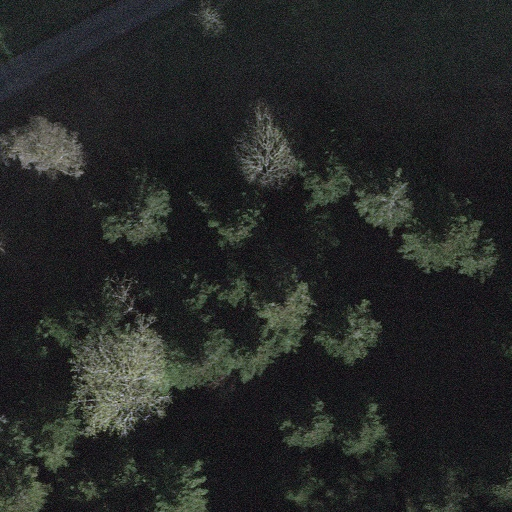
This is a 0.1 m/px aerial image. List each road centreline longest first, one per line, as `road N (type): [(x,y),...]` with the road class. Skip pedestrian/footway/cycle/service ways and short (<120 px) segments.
road 1 (track): [(0,352),(511,348)]
road 2 (unclassified): [(0,101),(177,0)]
